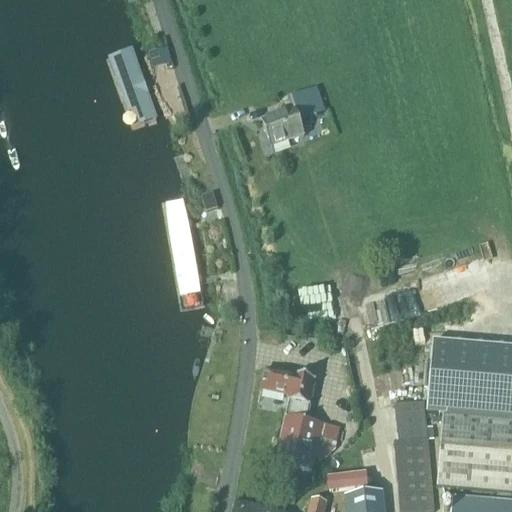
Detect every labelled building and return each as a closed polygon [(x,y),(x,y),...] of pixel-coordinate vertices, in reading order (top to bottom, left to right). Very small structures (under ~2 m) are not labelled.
[(165,52),(149,57),(152,69),(168,64),(165,52)] [(146,143),(164,135),(127,57),(110,65),(146,143)] [(290,100),(294,112),(298,123),(324,114),(317,91),(290,100)] [(303,139),(298,123),(294,112),(261,124),(270,150),(303,139)] [(212,197),(201,200),(206,215),(216,211),(212,197)] [(181,316),(209,312),(190,204),(165,207),(181,316)] [(511,352),(432,346),(425,418),(441,419),(511,424),(511,352)] [(309,404),(313,384),(265,373),(260,393),(309,404)] [(431,511),(422,406),(390,408),(399,511),(431,511)] [(511,424),(441,419),(435,491),(511,497),(511,424)] [(310,473),(320,428),(284,420),(273,465),(310,473)] [(369,477),(329,481),(330,496),(371,492),(369,477)] [(382,511),(381,495),(343,499),(344,511),(382,511)] [(511,511),(511,505),(451,500),(450,511),(511,511)] [(322,511),(324,506),(311,502),(307,511),(322,511)]
